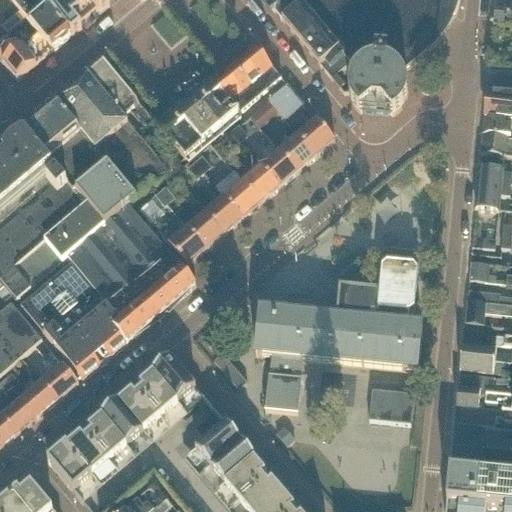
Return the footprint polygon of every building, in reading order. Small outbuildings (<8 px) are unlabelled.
[(71,0),(54,0),(46,8),(47,10),(73,40),(83,32),(80,29),(89,21),(71,0)] [(71,0),(89,21),(98,14),(101,17),(111,9),(108,5),(108,6),(102,0),(71,0)] [(262,0),(333,83),(335,82),(337,84),(342,90),(340,91),(345,97),(350,97),(351,100),(352,104),(353,106),(355,109),(357,112),(361,116),(363,115),(393,117),(394,119),(399,115),(401,113),(405,108),(407,105),(408,102),(409,96),(409,90),(407,83),(406,79),(404,76),(438,47),(439,45),(443,41),(448,34),(452,28),(454,22),(457,15),(460,7),(461,1),(461,0),(262,0)] [(511,19),(511,2),(498,1),(496,18),(511,19)] [(21,15),(12,22),(18,30),(27,23),(21,15)] [(511,19),(496,18),(495,32),(511,32),(511,19)] [(12,22),(3,30),(10,38),(18,30),(12,22)] [(16,45),(0,59),(0,63),(19,86),(55,55),(41,38),(23,53),(16,45)] [(239,118),(283,82),(255,49),(227,72),(211,85),(239,118)] [(151,121),(105,66),(89,80),(114,109),(122,118),(125,115),(129,119),(132,116),(148,135),(156,128),(157,127),(152,121),(151,121)] [(212,140),(239,118),(211,85),(204,77),(177,99),(212,140)] [(122,118),(114,109),(89,80),(58,107),(96,154),(121,134),(130,147),(140,140),(122,118)] [(286,124),(305,108),(289,89),(270,105),(278,115),(286,124)] [(511,98),(489,96),(486,122),(511,124),(511,98)] [(212,140),(177,99),(163,111),(152,121),(157,127),(156,128),(186,163),(212,140)] [(271,121),(278,115),(270,105),(263,111),(271,121)] [(106,230),(126,214),(130,210),(138,203),(96,154),(58,107),(27,133),(23,135),(106,230)] [(511,141),(511,124),(486,122),(484,138),(511,141)] [(317,161),(336,145),(318,124),(299,140),(317,161)] [(233,136),(242,146),(248,140),(240,131),(233,136)] [(106,230),(23,135),(20,138),(21,138),(16,143),(15,142),(0,154),(0,286),(17,306),(106,230)] [(235,152),(242,146),(233,136),(227,142),(235,152)] [(299,177),(317,161),(299,140),(280,155),(299,177)] [(511,144),(484,142),(482,158),(511,160),(511,144)] [(281,192),(299,177),(280,155),(262,170),(281,192)] [(196,167),(205,177),(212,171),(203,161),(196,167)] [(198,183),(205,177),(196,167),(190,173),(198,183)] [(262,208),(281,192),(262,170),(244,186),(257,201),(262,208)] [(500,217),(500,214),(501,200),(502,188),(504,176),(481,174),(477,214),(500,217)] [(511,176),(504,176),(502,188),(511,189),(511,188),(511,176)] [(262,208),(257,201),(244,186),(225,202),(244,223),(262,208)] [(502,188),(501,200),(511,200),(511,189),(502,188)] [(160,198),(168,208),(175,202),(167,192),(160,198)] [(161,214),(168,208),(160,198),(153,204),(161,214)] [(225,239),(244,223),(225,202),(207,217),(225,239)] [(197,289),(184,274),(130,210),(126,214),(106,230),(68,263),(72,268),(121,325),(114,331),(128,348),(129,347),(196,290),(197,289)] [(207,254),(225,239),(207,217),(189,233),(207,254)] [(511,229),(505,229),(503,241),(511,242),(511,229)] [(189,270),(207,254),(189,233),(170,248),(189,270)] [(511,242),(503,241),(502,252),(511,253),(511,252),(511,242)] [(485,243),(484,253),(496,254),(497,244),(485,243)] [(421,260),(417,256),(390,253),(385,257),(381,296),(342,292),(339,322),(307,319),(308,308),(289,306),(288,317),(261,315),(257,359),(274,361),(272,380),(270,380),(270,381),(271,381),(268,413),(267,413),(267,414),(300,418),(300,416),(299,416),(302,385),(303,385),(303,383),(302,383),(304,364),(419,376),(423,331),(410,329),(410,328),(409,328),(410,317),(411,317),(416,314),(416,305),(421,260)] [(511,270),(472,267),(471,285),(511,288),(511,270)] [(21,310),(84,384),(128,348),(114,331),(121,325),(72,268),(21,310)] [(511,310),(511,302),(501,301),(501,299),(470,296),(469,307),(511,310)] [(511,310),(469,307),(466,328),(467,328),(485,330),(487,318),(511,320),(511,310)] [(0,317),(0,382),(36,351),(43,346),(11,308),(0,317)] [(485,330),(467,328),(466,328),(464,346),(498,349),(501,346),(502,332),(485,330)] [(226,343),(226,342),(219,334),(207,345),(214,353),(226,343)] [(45,361),(52,356),(43,346),(36,351),(45,361)] [(496,369),(497,353),(464,350),(461,375),(503,379),(503,369),(496,369)] [(224,358),(215,365),(240,394),(249,386),(224,358)] [(169,365),(152,379),(164,393),(167,396),(178,409),(184,404),(190,399),(196,394),(197,393),(171,362),(169,365)] [(59,405),(80,388),(64,370),(44,387),(59,405)] [(6,383),(14,393),(21,387),(13,377),(6,383)] [(152,379),(140,389),(145,394),(141,397),(148,406),(151,410),(162,423),(178,409),(167,396),(164,393),(152,379)] [(483,394),(484,382),(461,379),(460,391),(483,394)] [(0,389),(8,399),(14,393),(6,383),(0,388),(0,389)] [(39,422),(59,405),(44,387),(24,404),(39,422)] [(372,425),(414,429),(417,399),(375,395),(372,425)] [(477,409),(478,397),(459,395),(458,407),(477,409)] [(132,396),(119,407),(130,420),(134,424),(145,437),(162,423),(151,410),(148,406),(141,397),(137,401),(132,396)] [(511,400),(487,399),(486,408),(498,409),(499,405),(505,406),(504,416),(505,416),(511,416),(511,400)] [(19,440),(39,422),(24,404),(3,421),(19,440)] [(119,407),(102,421),(113,434),(117,439),(128,452),(145,437),(134,424),(130,420),(119,407)] [(496,432),(498,415),(458,411),(456,428),(496,432)] [(0,455),(19,440),(3,421),(0,423),(0,455)] [(93,437),(89,441),(95,448),(99,454),(110,467),(128,452),(117,439),(113,434),(102,421),(89,432),(93,437)] [(511,433),(496,432),(456,428),(454,449),(475,451),(476,441),(488,442),(487,451),(511,454),(511,433)] [(197,455),(212,472),(222,464),(226,460),(242,446),(227,429),(227,430),(226,430),(211,442),(207,446),(197,455)] [(366,433),(327,431),(326,461),(365,463),(366,433)] [(81,439),(68,450),(78,462),(83,468),(94,481),(110,467),(99,454),(95,448),(89,441),(85,444),(81,439)] [(222,464),(212,472),(226,490),(237,481),(241,477),(257,464),(242,446),(226,460),(222,464)] [(68,450),(49,466),(64,484),(75,497),(75,496),(76,496),(87,486),(94,481),(83,468),(78,462),(68,450)] [(475,466),(476,454),(454,452),(451,476),(493,480),(494,467),(485,466),(485,467),(475,466)] [(237,481),(226,490),(241,507),(251,498),(256,494),(266,485),(263,481),(268,477),(257,464),(241,477),(237,481)] [(511,511),(511,481),(493,480),(451,476),(448,508),(449,508),(448,511),(511,511)] [(251,498),(241,507),(245,511),(269,511),(270,511),(286,498),(275,485),(270,489),(266,485),(256,494),(251,498)] [(18,493),(8,501),(16,511),(51,511),(43,502),(32,489),(22,498),(18,493)] [(157,511),(168,503),(162,496),(143,511),(157,511)] [(269,511),(295,511),(297,511),(286,498),(270,511),(269,511)] [(16,511),(8,501),(0,507),(0,511),(16,511)] [(171,511),(174,510),(168,503),(157,511),(171,511)]
